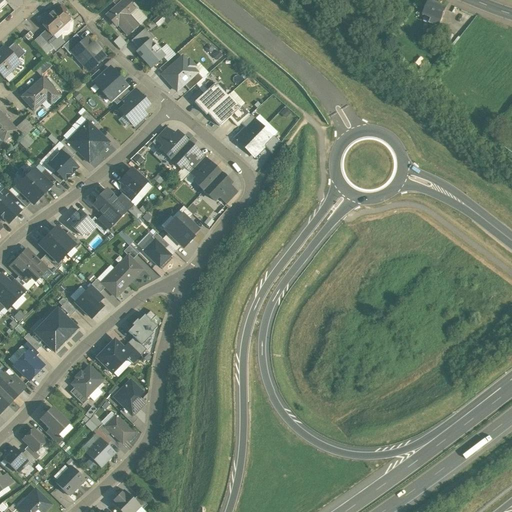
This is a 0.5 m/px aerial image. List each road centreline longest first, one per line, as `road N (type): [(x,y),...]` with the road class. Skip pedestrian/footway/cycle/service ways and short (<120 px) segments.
road 1 (motorway): [(511,383),(395,453),(357,455),(295,427),(274,398),(264,329),(283,286),(354,196)]
road 2 (motorway): [(341,185),(249,315),(240,450),(226,511)]
road 3 (residential): [(181,281),(163,344),(152,435),(76,511)]
road 4 (residential): [(0,439),(108,323),(161,285),(181,281)]
road 5 (residential): [(181,281),(250,184),(173,108)]
road 6 (residential): [(0,254),(173,108)]
road 7 (motorway): [(511,388),(348,511)]
road 8 (motorway): [(388,511),(511,417)]
road 9 (residential): [(173,108),(68,0)]
road 10 (secondary): [(218,0),(328,96)]
road 11 (secondary): [(404,175),(429,183),(511,241)]
